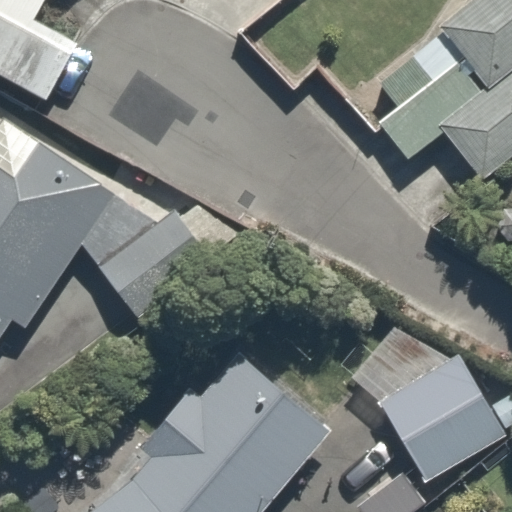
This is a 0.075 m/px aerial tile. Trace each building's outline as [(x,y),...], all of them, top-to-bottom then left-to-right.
[(0,0),(0,75),(15,84),(63,0),(0,0)] [(511,150),(511,0),(467,0),(466,2),(352,97),(403,158),(432,133),(474,183),(511,150)] [(0,317),(68,222),(0,173),(0,317)] [(409,312),(341,365),(427,475),(495,421),(409,312)] [(237,511),(321,429),(241,349),(201,389),(186,375),(125,436),(139,450),(77,511),(237,511)]
